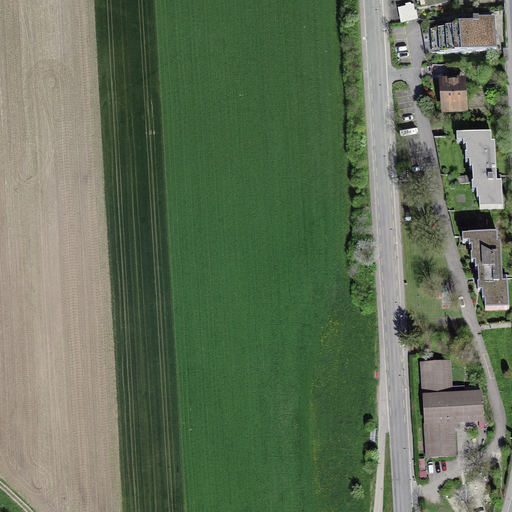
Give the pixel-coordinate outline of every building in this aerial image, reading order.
[(414,4),(400,6),(403,20),(417,17),(414,4)] [(474,25),(459,25),(460,53),(495,52),(493,19),(473,21),(474,25)] [(452,27),(445,28),(446,54),(454,53),(452,27)] [(445,28),(438,30),(438,42),(438,54),(446,54),(445,28)] [(447,66),(432,66),(432,74),(447,74),(447,66)] [(435,82),(438,109),(468,106),(465,79),(435,82)] [(492,138),(455,139),(455,149),(462,149),(463,166),(469,166),(470,198),(479,198),(479,205),(480,214),(506,213),(505,184),(498,184),(497,146),(492,146),(492,138)] [(486,317),(510,316),(508,289),(500,289),(497,232),(461,234),(462,244),(474,244),(474,252),(468,252),(468,261),(475,261),(477,300),(485,300),(486,317)] [(420,367),(425,462),(457,461),(455,428),(483,427),(481,396),(453,398),(451,365),(420,367)]
